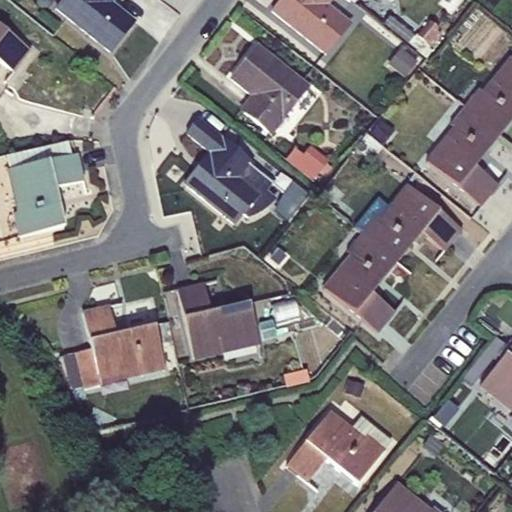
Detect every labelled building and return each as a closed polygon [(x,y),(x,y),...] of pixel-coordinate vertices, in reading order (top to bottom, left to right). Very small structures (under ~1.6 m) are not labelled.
[(112,0),(61,0),(54,9),(109,53),(133,23),(110,4),(112,0)] [(332,0),(280,0),(270,13),(325,57),(351,25),(327,6),(332,0)] [(389,16),(381,25),(425,59),(431,52),(422,45),(430,49),(440,36),(437,33),(439,31),(429,22),(416,37),(389,16)] [(0,64),(12,74),(29,52),(0,28),(0,64)] [(256,47),(230,80),(253,99),(241,114),(271,137),(309,89),(256,47)] [(400,50),(386,66),(403,79),(416,63),(400,50)] [(477,91),(463,109),(498,138),(511,121),(511,62),(509,60),(480,93),(477,91)] [(498,138),(463,109),(448,126),(451,128),(423,162),(479,208),(497,187),(474,168),(498,138)] [(209,153),(183,185),(233,226),(241,216),(246,220),(252,218),(260,214),(265,210),(275,200),(266,192),(272,185),(251,168),(253,166),(196,120),(185,135),(209,153)] [(379,122),(369,135),(382,146),(393,132),(379,122)] [(367,136),(355,151),(363,157),(364,170),(380,168),(379,156),(376,156),(381,150),(367,136)] [(7,172),(70,157),(67,143),(4,158),(7,172)] [(293,149),(283,161),(311,183),(318,174),(323,177),(330,168),(325,165),(328,162),(309,146),(301,156),(293,149)] [(70,157),(7,172),(5,173),(16,215),(12,216),(17,239),(62,228),(53,190),(82,183),(75,156),(70,157)] [(279,198),(273,212),(286,222),(307,195),(292,183),(279,198)] [(360,236),(395,265),(420,235),(443,253),(460,232),(404,186),(386,208),(376,200),(352,230),(360,236)] [(395,265),(360,236),(322,292),(376,336),(393,314),(370,296),(395,265)] [(202,285),(175,292),(192,360),(257,344),(248,304),(209,314),(202,285)] [(295,301),(270,306),(275,324),(299,318),(295,301)] [(90,352),(63,358),(71,393),(81,390),(81,392),(98,388),(97,383),(163,367),(153,327),(114,336),(108,308),(81,314),(90,352)] [(272,320),(256,324),(261,343),(277,338),(272,320)] [(511,421),(511,345),(478,388),(511,416),(509,419),(511,421)] [(492,346),(482,358),(489,364),(500,352),(492,346)] [(482,358),(462,381),(470,388),(489,364),(482,358)] [(305,372),(282,376),(284,387),(307,382),(305,372)] [(442,407),(432,422),(444,431),(454,416),(442,407)] [(327,414),(284,468),(306,485),(324,462),(355,487),(390,442),(360,418),(349,431),(327,414)] [(430,436),(421,448),(435,459),(444,447),(430,436)] [(395,484),(373,511),(437,511),(432,508),(429,511),(395,484)]
